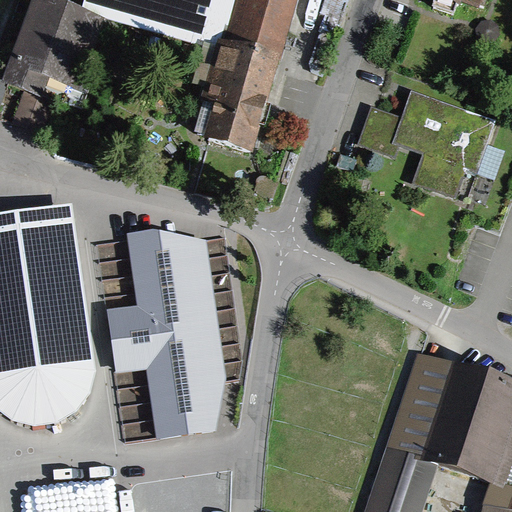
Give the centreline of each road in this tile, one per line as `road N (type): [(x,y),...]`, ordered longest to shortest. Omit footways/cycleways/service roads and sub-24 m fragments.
road 1 (residential): [(285,241),(224,214),(0,157)]
road 2 (residential): [(285,241),(254,401),(245,511)]
road 3 (residential): [(365,0),(285,241)]
road 4 (residential): [(511,356),(285,241)]
